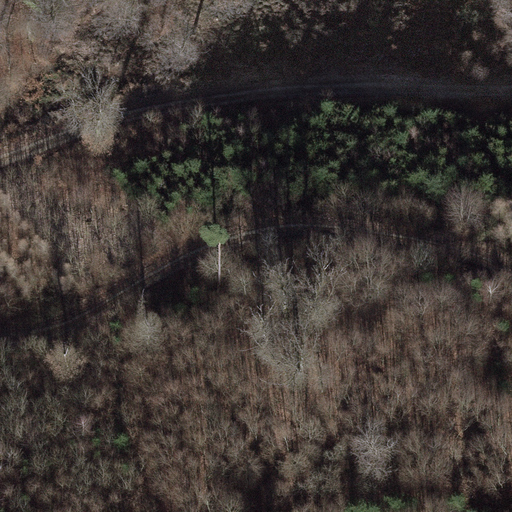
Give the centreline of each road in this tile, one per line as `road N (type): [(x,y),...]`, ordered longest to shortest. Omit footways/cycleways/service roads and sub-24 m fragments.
road 1 (track): [(0,332),(67,322),(195,244),(269,227),(405,235),(511,268)]
road 2 (track): [(0,155),(186,95),(354,83),(511,86)]
road 3 (track): [(370,511),(429,505),(501,511)]
